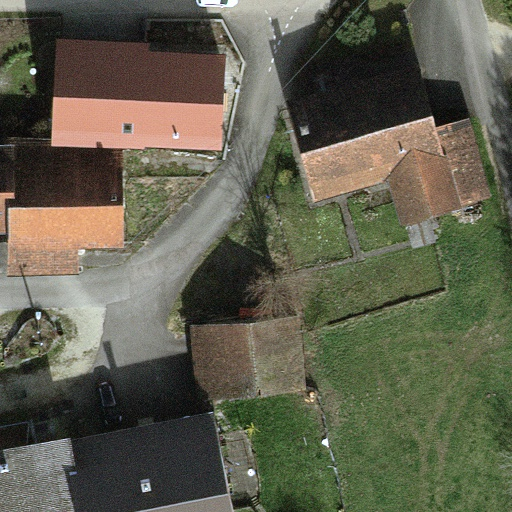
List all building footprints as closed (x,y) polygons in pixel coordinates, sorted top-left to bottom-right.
[(131,44),(0,42),(0,136),(208,139),(209,58),(131,57),(131,44)] [(396,71),(274,104),(300,201),(379,180),(392,229),(484,205),(463,125),(414,138),(396,71)] [(107,157),(0,156),(0,268),(54,269),(54,250),(107,250),(107,157)] [(283,327),(176,332),(179,394),(286,389),(283,327)] [(207,511),(194,429),(0,460),(0,511),(207,511)]
